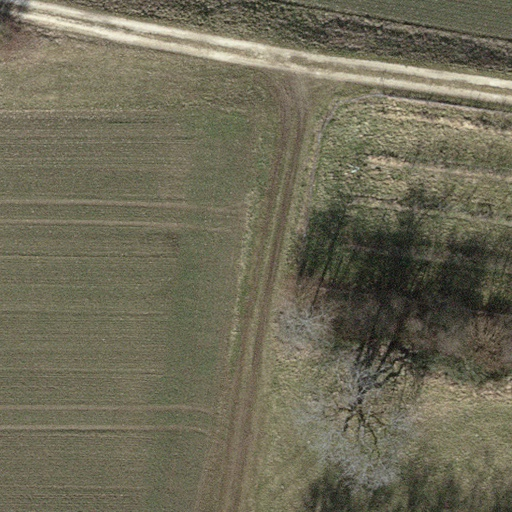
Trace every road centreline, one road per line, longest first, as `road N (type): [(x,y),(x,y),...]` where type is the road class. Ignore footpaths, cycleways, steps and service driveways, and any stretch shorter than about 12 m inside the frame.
road 1 (track): [(511,94),(307,67),(0,0)]
road 2 (track): [(307,67),(239,511)]
